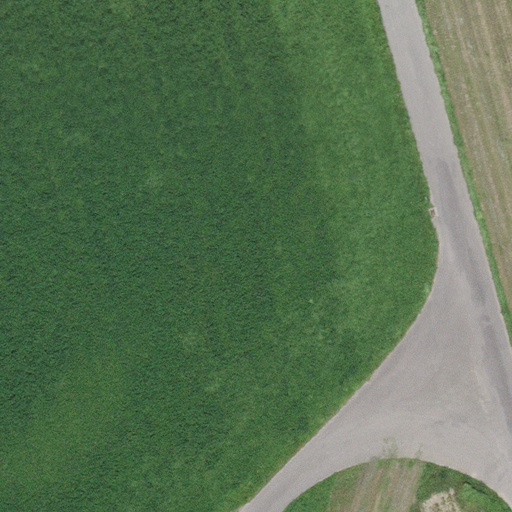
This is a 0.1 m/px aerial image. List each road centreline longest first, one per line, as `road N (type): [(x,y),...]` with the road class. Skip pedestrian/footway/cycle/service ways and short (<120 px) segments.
road 1 (track): [(403,0),(486,361),(511,440)]
road 2 (track): [(291,511),(362,439),(486,361)]
